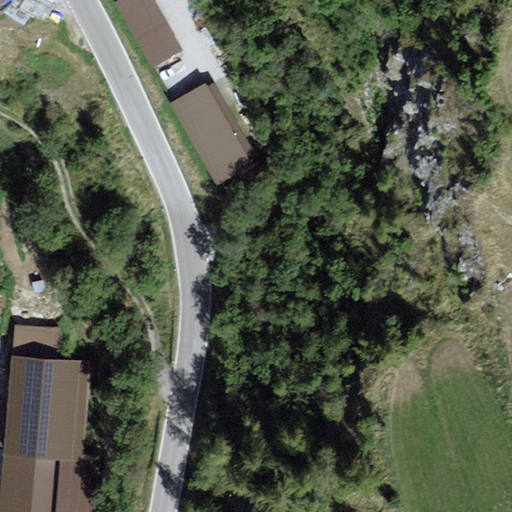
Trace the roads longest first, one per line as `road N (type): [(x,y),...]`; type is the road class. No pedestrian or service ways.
road 1 (tertiary): [(82,0),(166,172),(191,247),(193,339),(164,511)]
road 2 (track): [(183,399),(143,338),(119,278),(76,226),(49,146),(0,108)]
